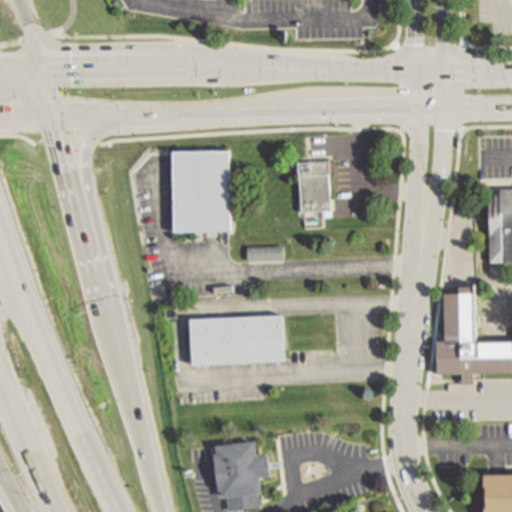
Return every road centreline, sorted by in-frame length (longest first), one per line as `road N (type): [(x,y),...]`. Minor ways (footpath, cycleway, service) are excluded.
road 1 (secondary): [(418,68),(46,72)]
road 2 (motorway): [(119,511),(0,223)]
road 3 (residential): [(424,228),(404,426),(412,481),(427,511)]
road 4 (secondary): [(163,114),(419,110)]
road 5 (motorway): [(160,511),(104,292)]
road 6 (motorway): [(104,292),(87,158),(96,131),(116,115)]
road 7 (motorway): [(104,292),(60,115)]
road 8 (motorway): [(0,376),(60,511)]
road 9 (residential): [(424,228),(435,221),(446,109)]
road 10 (residential): [(419,110),(416,219),(424,228)]
